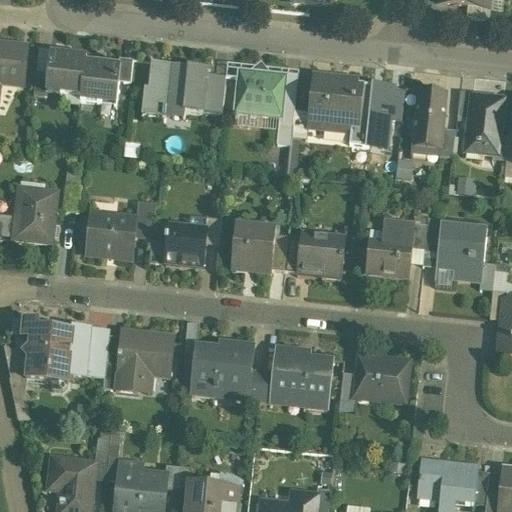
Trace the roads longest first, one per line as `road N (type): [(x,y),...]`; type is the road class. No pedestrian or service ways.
road 1 (residential): [(511,435),(458,429),(467,336),(0,281)]
road 2 (residential): [(388,48),(66,14)]
road 3 (residential): [(511,61),(388,48)]
